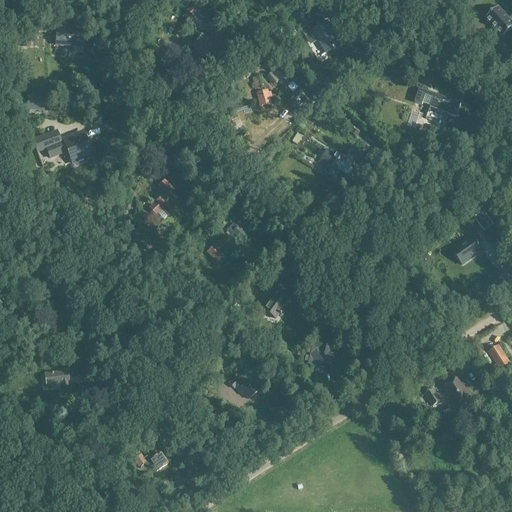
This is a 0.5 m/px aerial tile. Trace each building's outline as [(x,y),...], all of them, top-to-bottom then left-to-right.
[(191,15),(204,0),(195,0),(186,11),(191,15)] [(200,16),(213,27),(221,18),(207,6),(200,16)] [(503,38),(511,28),(511,22),(498,8),(486,19),(503,38)] [(233,14),(258,34),(265,26),(261,23),(259,25),(248,17),(247,18),(243,14),(242,15),(236,10),(233,14)] [(341,44),(331,29),(339,25),(335,19),(328,24),(327,23),(312,32),(321,46),(323,46),(327,53),(341,44)] [(57,45),(81,46),(82,30),(58,29),(57,45)] [(224,37),(215,30),(207,40),(202,37),(192,49),(203,57),(208,51),(211,53),(224,37)] [(265,80),(274,91),(284,84),(275,72),(265,80)] [(327,87),(320,91),(326,99),(332,94),(327,87)] [(302,89),(288,101),(300,115),(314,103),(302,89)] [(461,104),(420,89),(415,103),(422,106),(423,105),(431,107),(430,109),(456,118),(461,104)] [(269,93),(267,93),(267,91),(257,94),(260,107),(270,104),(268,98),(270,98),(269,93)] [(46,98),(28,96),(26,112),(44,113),(46,98)] [(426,120),(444,126),(447,119),(429,112),(426,120)] [(232,126),(236,136),(243,134),(239,124),(232,126)] [(73,138),(64,141),(64,142),(61,143),(57,132),(33,141),(35,147),(41,145),(43,150),(46,149),(50,159),(68,152),(68,153),(72,151),(77,165),(86,162),(84,159),(94,156),(91,147),(89,148),(86,139),(75,143),(73,138)] [(388,152),(378,146),(367,163),(377,169),(388,152)] [(323,173),(335,180),(340,172),(347,176),(346,178),(353,183),(360,172),(353,167),(352,169),(345,164),(347,161),(336,153),(334,156),(327,151),(320,162),(327,167),(323,173)] [(175,173),(168,180),(175,187),(182,180),(175,173)] [(169,196),(175,190),(165,180),(158,187),(169,196)] [(175,210),(170,205),(172,203),(165,196),(149,209),(155,215),(161,209),(168,216),(175,210)] [(494,225),(484,212),(475,219),(485,232),(494,225)] [(238,219),(229,228),(233,232),(233,233),(241,240),(247,235),(238,227),(242,223),(238,219)] [(486,234),(491,240),(500,233),(495,227),(486,234)] [(226,236),(215,247),(215,246),(208,254),(217,263),(223,256),(222,255),(233,243),(226,236)] [(474,238),(453,253),(462,266),(483,252),(474,238)] [(431,260),(427,256),(421,257),(419,263),(423,267),(429,266),(431,260)] [(263,310),(275,319),(289,302),(276,292),(263,310)] [(333,338),(324,336),(324,337),(317,335),(315,341),(314,341),(312,347),(308,346),(303,364),(312,367),(313,364),(331,369),(335,356),(328,355),(333,338)] [(94,343),(85,344),(87,352),(96,351),(94,343)] [(499,346),(488,353),(500,372),(511,364),(505,356),(503,352),(499,346)] [(226,367),(232,362),(223,351),(217,357),(226,367)] [(46,386),(60,384),(61,395),(70,394),(68,373),(45,375),(46,386)] [(235,389),(237,387),(249,400),(259,391),(249,381),(245,385),(237,377),(230,384),(235,389)] [(449,398),(455,409),(472,398),(465,387),(464,389),(458,380),(445,388),(450,397),(449,398)] [(441,402),(434,390),(425,395),(432,407),(441,402)] [(511,403),(511,402),(497,411),(503,420),(511,413),(511,403)] [(442,442),(450,438),(445,429),(438,433),(442,442)] [(149,457),(144,460),(143,461),(140,456),(134,460),(139,468),(145,464),(147,467),(151,464),(156,473),(167,465),(160,454),(151,460),(149,457)]
